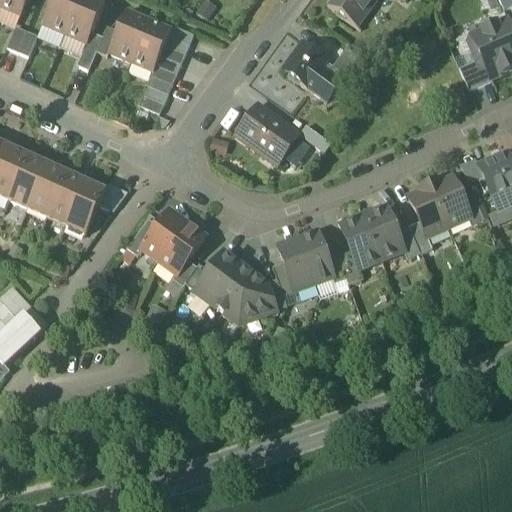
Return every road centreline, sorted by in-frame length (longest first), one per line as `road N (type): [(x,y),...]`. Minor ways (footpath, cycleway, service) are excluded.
road 1 (secondary): [(511,362),(431,399),(86,511)]
road 2 (residential): [(164,169),(255,224),(511,111)]
road 3 (residential): [(164,169),(14,384)]
road 4 (residential): [(291,0),(164,169)]
road 5 (residential): [(164,169),(0,94)]
